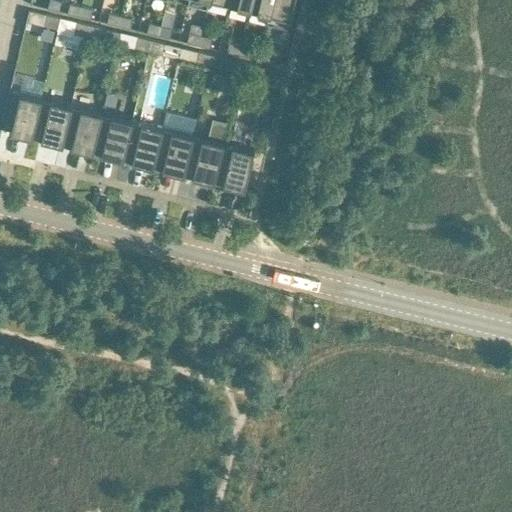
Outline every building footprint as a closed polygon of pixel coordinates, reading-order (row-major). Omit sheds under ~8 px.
[(49,0),(47,7),(59,10),(62,0),(60,0),(49,0)] [(188,0),(187,4),(207,8),(209,0),(188,0)] [(250,0),(229,0),(229,4),(249,9),(250,0)] [(265,23),(266,23),(272,0),(250,0),(249,9),(267,14),(265,23)] [(294,0),(272,0),(266,23),(287,28),(294,0)] [(67,12),(79,15),(81,5),(69,2),(67,12)] [(93,8),(81,5),(79,15),(91,18),(93,8)] [(30,9),(27,21),(44,25),(57,28),(60,17),(30,9)] [(107,22),(118,25),(121,15),(109,12),(107,22)] [(133,18),(121,15),(118,25),(130,28),(133,18)] [(74,32),(87,36),(90,24),(77,21),(74,32)] [(147,32),(158,34),(161,25),(149,22),(147,32)] [(104,27),(90,24),(87,36),(101,39),(104,27)] [(172,27),(161,25),(158,34),(170,37),(172,27)] [(198,44),(201,34),(189,32),(186,41),(198,44)] [(212,37),(201,34),(198,44),(210,47),(212,37)] [(148,51),(151,39),(137,36),(134,47),(148,51)] [(165,42),(151,39),(148,51),(162,54),(165,42)] [(226,51),(238,54),(240,44),(229,41),(226,51)] [(252,47),(240,44),(238,54),(250,57),(252,47)] [(182,46),(179,58),(209,65),(212,54),(182,46)] [(258,59),(269,62),(272,52),(260,49),(258,59)] [(242,61),(225,57),(212,54),(209,65),(222,69),(239,73),(242,61)] [(253,76),(256,64),(242,61),(239,73),(253,76)] [(41,96),(10,89),(1,127),(2,128),(10,130),(31,135),(41,96)] [(40,138),(62,143),(71,104),(41,96),(31,135),(32,136),(32,135),(40,137),(40,138)] [(74,146),(92,150),(101,111),(71,104),(62,143),(63,143),(71,144),(71,145),(74,146)] [(195,129),(198,117),(171,110),(168,122),(195,129)] [(101,111),(92,150),(93,150),(101,152),(122,158),(132,119),(101,111)] [(207,137),(192,133),(183,172),(184,173),(184,172),(192,174),(192,175),(213,180),(223,141),(227,121),(212,118),(207,137)] [(162,126),(132,119),(122,158),(123,158),(123,157),(131,159),(131,160),(136,161),(152,165),(162,126)] [(192,133),(162,126),(152,165),(153,165),(154,165),(162,167),(167,169),(183,172),(192,133)] [(244,187),(254,190),(255,190),(265,151),(223,141),(213,180),(214,180),(222,182),(244,188),(244,187)]
